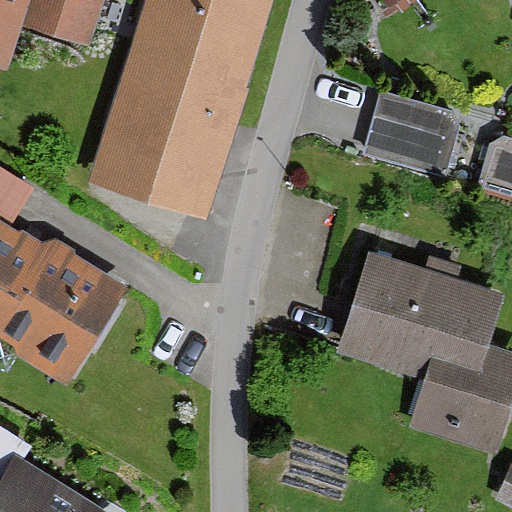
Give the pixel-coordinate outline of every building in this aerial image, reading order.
[(85,50),(102,0),(0,0),(0,70),(10,74),(26,29),(85,50)] [(276,0),(152,0),(137,49),(129,47),(87,186),(210,222),(276,0)] [(462,115),(382,94),(365,160),(445,180),(462,115)] [(511,148),(492,143),(476,197),(511,207),(511,148)] [(0,327),(58,240),(15,222),(34,190),(0,169),(0,327)] [(114,278),(58,240),(0,327),(0,332),(54,368),(114,278)] [(509,297),(372,252),(340,351),(425,379),(409,427),(497,455),(511,410),(511,354),(492,348),(509,297)] [(111,511),(37,465),(40,461),(1,436),(4,431),(0,428),(0,511),(111,511)] [(511,471),(498,503),(511,509),(511,471)]
